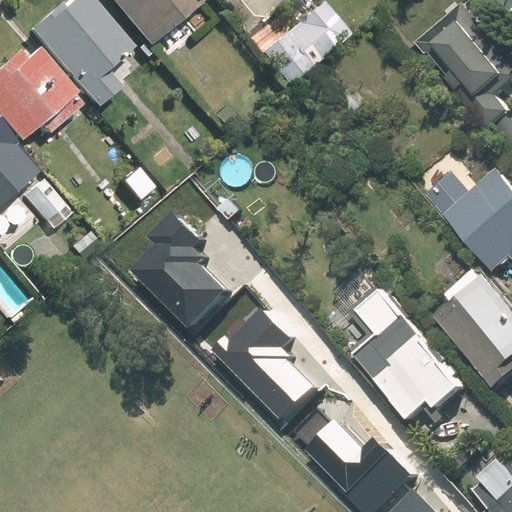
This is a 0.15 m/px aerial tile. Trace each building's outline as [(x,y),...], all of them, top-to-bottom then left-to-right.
[(59,0),(23,31),(89,109),(113,89),(99,72),(123,52),(78,0),(59,0)] [(100,0),(140,49),(197,3),(194,0),(100,0)] [(511,0),(501,0),(511,10),(511,0)] [(316,3),(257,52),(284,86),(344,37),(316,3)] [(486,131),(492,126),(511,150),(511,104),(509,107),(500,96),(511,86),(511,59),(467,4),(417,44),(486,131)] [(6,52),(0,57),(0,125),(15,141),(31,127),(40,137),(76,104),(27,50),(14,61),(6,52)] [(0,177),(18,160),(0,141),(0,200),(9,192),(0,182),(0,177)] [(511,187),(497,170),(476,188),(458,167),(426,195),(494,272),(509,259),(511,261),(511,187)] [(40,181),(20,198),(48,230),(68,214),(40,181)] [(157,233),(164,240),(138,266),(196,324),(237,282),(210,256),(216,250),(207,241),(213,235),(183,206),(157,233)] [(0,250),(15,237),(0,221),(0,250)] [(432,317),(493,389),(511,372),(511,313),(475,270),(445,295),(450,302),(432,317)] [(468,386),(384,288),(356,312),(378,338),(354,358),(423,439),(445,420),(437,412),(468,386)] [(270,301),(257,315),(252,310),(216,346),(288,417),(324,381),(288,346),(302,332),(270,301)] [(419,467),(383,431),(372,442),(343,413),(310,445),(340,474),(376,510),(408,477),(419,467)] [(511,511),(511,469),(501,456),(477,477),(483,483),(472,492),(489,511),(511,511)] [(451,511),(420,481),(389,511),(451,511)]
